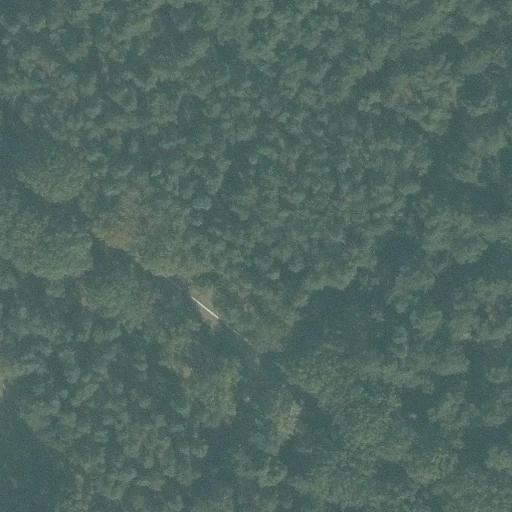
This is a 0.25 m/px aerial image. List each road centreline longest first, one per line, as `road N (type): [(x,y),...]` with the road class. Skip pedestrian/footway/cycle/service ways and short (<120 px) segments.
road 1 (track): [(151,511),(318,301),(453,109),(498,0)]
road 2 (tertiary): [(445,511),(130,267),(0,151)]
road 3 (track): [(0,387),(97,511)]
